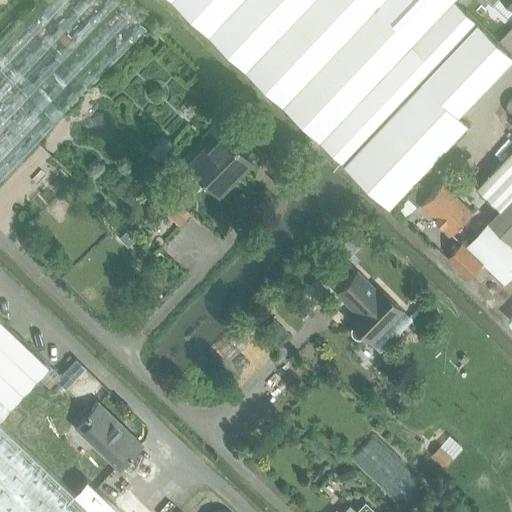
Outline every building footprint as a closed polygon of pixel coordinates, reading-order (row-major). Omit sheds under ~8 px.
[(35,0),(0,37),(0,178),(72,103),(144,27),(116,0),(35,0)] [(170,0),(317,139),(341,162),(476,22),(453,0),(170,0)] [(511,0),(487,0),(506,18),(511,11),(511,0)] [(457,114),(511,56),(476,22),(341,162),(387,206),(466,123),(457,114)] [(189,86),(190,86),(189,77),(186,70),(182,63),(178,58),(172,53),(166,51),(161,49),(153,48),(146,48),(138,50),(131,53),(125,58),(121,63),(117,70),(115,77),(114,84),(114,91),(116,99),(119,105),(123,111),(128,116),(136,120),(142,122),(150,124),(156,123),(164,122),(171,118),(177,113),(183,107),(186,101),(189,94),(189,86)] [(210,144),(189,167),(214,191),(232,172),(236,175),(250,161),(212,124),(201,136),(210,144)] [(162,134),(148,150),(157,158),(172,143),(162,134)] [(461,242),(448,256),(470,277),(483,262),(505,282),(511,274),(511,247),(510,246),(511,243),(511,149),(478,186),(501,208),(465,246),(461,242)] [(439,179),(419,201),(450,231),(471,209),(439,179)] [(164,213),(180,226),(190,214),(174,200),(164,213)] [(48,213),(58,223),(67,214),(64,211),(68,207),(63,202),(59,206),(57,204),(48,213)] [(336,255),(343,261),(360,243),(350,234),(333,251),(336,255)] [(336,290),(355,309),(346,317),(351,323),(349,326),(349,330),(351,334),(355,336),(359,336),(363,334),(368,339),(399,308),(377,286),(374,289),(355,271),(354,272),(336,255),(321,270),(339,287),(336,290)] [(413,300),(404,309),(413,317),(421,308),(413,300)] [(48,364),(0,318),(0,397),(9,406),(48,364)] [(76,357),(55,379),(65,388),(85,366),(76,357)] [(0,511),(121,511),(106,498),(86,479),(73,493),(0,423),(0,414),(9,406),(0,397),(0,511)] [(96,402),(73,425),(117,467),(135,447),(119,432),(123,428),(96,402)] [(372,436),(350,459),(395,503),(417,480),(372,436)] [(441,445),(431,455),(444,467),(453,456),(441,445)] [(420,498),(410,509),(412,511),(427,511),(437,502),(428,493),(421,500),(420,498)]
